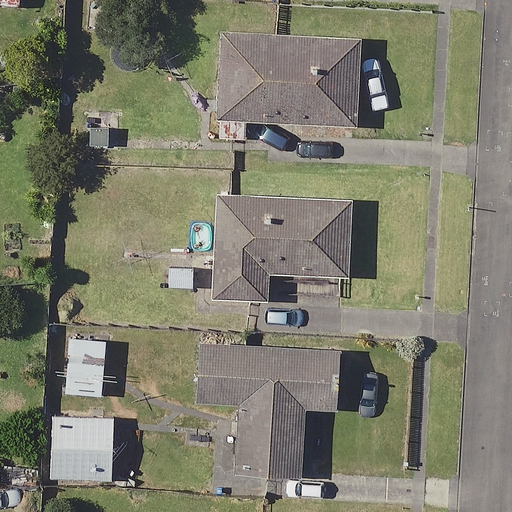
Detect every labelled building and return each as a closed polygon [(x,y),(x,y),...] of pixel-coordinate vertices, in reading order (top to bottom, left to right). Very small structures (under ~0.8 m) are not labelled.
[(350,32),(215,28),(212,131),(237,132),(237,115),(348,118),(350,32)] [(341,200),(210,193),(205,290),(257,292),(258,264),(338,268),(341,200)] [(96,332),(60,331),(58,388),(94,389),(96,332)] [(329,343),(194,334),(190,392),(231,395),(226,462),(290,466),(295,399),(324,401),(329,343)] [(104,410),(41,409),(39,471),(102,473),(104,410)]
